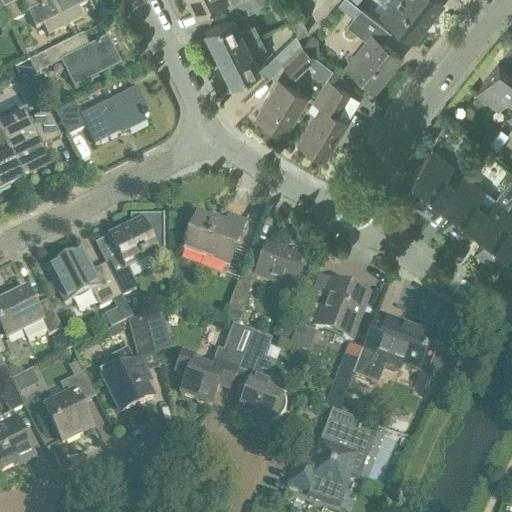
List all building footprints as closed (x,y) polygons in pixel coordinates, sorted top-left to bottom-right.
[(21,2),(23,0),(0,0),(5,10),(21,2)] [(49,0),(23,0),(21,2),(35,30),(44,25),(50,37),(85,18),(80,8),(90,3),(88,0),(55,0),(51,2),(49,0)] [(234,6),(246,0),(189,0),(196,14),(220,2),(225,11),(234,6)] [(262,0),(246,0),(234,6),(240,18),(265,5),(262,0)] [(339,5),(355,18),(362,9),(350,0),(341,0),(338,5),(339,5)] [(438,0),(394,0),(383,15),(415,39),(443,3),(438,0)] [(349,26),(368,40),(348,67),(376,87),(391,68),(392,69),(402,56),(383,42),(391,31),(362,9),(355,18),(349,26)] [(219,58),(260,37),(254,24),(240,30),(234,18),(206,32),(219,58)] [(310,32),(303,18),(293,22),(300,36),(310,32)] [(107,38),(88,48),(82,35),(38,57),(30,61),(37,74),(45,70),(62,62),(75,88),(121,65),(107,38)] [(283,65),(303,47),(302,46),(296,35),(274,56),(283,65)] [(219,58),(232,83),(260,69),(252,55),(266,48),(260,37),(219,58)] [(303,47),(283,65),(295,77),(316,57),(303,47)] [(29,63),(14,70),(32,107),(47,100),(29,63)] [(511,102),(511,69),(511,72),(500,64),(478,93),(500,110),(508,100),(511,102)] [(317,116),(299,145),(325,160),(348,123),(337,117),(351,94),(327,80),(312,104),(312,103),(307,111),(317,116)] [(307,98),(279,81),(257,119),(284,135),(307,98)] [(75,105),(55,115),(57,119),(65,135),(67,139),(88,128),(96,145),(149,120),(135,91),(82,117),(81,117),(75,105)] [(0,133),(10,152),(0,156),(0,193),(11,187),(37,173),(38,175),(52,168),(47,157),(43,149),(61,139),(60,137),(65,135),(57,119),(52,121),(48,112),(29,122),(25,114),(0,126),(0,133)] [(434,150),(412,178),(422,186),(426,189),(415,202),(433,216),(443,202),(457,186),(447,178),(455,167),(434,150)] [(457,186),(443,202),(444,203),(454,210),(458,213),(447,227),(464,241),(475,227),(489,210),(478,202),(487,191),(465,174),(457,186)] [(511,179),(497,199),(507,207),(511,201),(511,179)] [(497,199),(489,210),(475,227),(489,238),(478,252),(496,265),(506,252),(507,252),(511,245),(511,211),(507,207),(497,199)] [(229,219),(226,226),(197,216),(183,253),(229,270),(245,225),(229,219)] [(107,239),(117,260),(104,266),(120,299),(138,290),(128,270),(163,252),(162,218),(130,219),(130,227),(107,239)] [(257,274),(243,270),(227,311),(240,316),(254,280),(294,294),(306,262),(267,247),(257,274)] [(120,299),(104,266),(93,272),(82,251),(46,270),(65,305),(90,292),(99,310),(120,299)] [(351,342),(367,299),(331,286),(315,328),(351,342)] [(26,290),(0,302),(0,325),(8,342),(24,334),(30,345),(48,336),(48,337),(49,337),(49,338),(62,332),(47,302),(35,308),(26,290)] [(143,316),(127,324),(136,360),(154,355),(143,316)] [(432,336),(389,321),(380,344),(367,339),(353,377),(377,386),(383,371),(393,375),(403,370),(418,375),(432,336)] [(233,386),(234,386),(252,335),(230,327),(220,352),(217,351),(213,363),(212,363),(210,371),(179,360),(173,376),(186,381),(180,396),(211,407),(217,389),(230,394),(233,386)] [(252,335),(234,386),(248,392),(238,419),(268,429),(282,392),(264,386),(269,372),(273,361),(271,356),(266,354),(270,341),(252,335)] [(64,337),(52,343),(59,358),(71,352),(64,337)] [(443,374),(449,357),(436,352),(429,369),(443,374)] [(338,358),(332,376),(344,379),(349,361),(338,358)] [(0,387),(10,382),(0,361),(0,387)] [(114,366),(100,374),(123,416),(153,399),(141,377),(146,374),(139,362),(118,373),(114,366)] [(39,387),(32,372),(12,382),(19,396),(39,387)] [(59,386),(66,399),(45,409),(62,445),(92,430),(80,406),(95,399),(83,374),(59,386)] [(10,382),(0,387),(0,396),(9,415),(23,409),(10,382)] [(297,460),(288,486),(309,494),(308,497),(326,504),(331,489),(345,494),(351,478),(358,481),(373,439),(377,428),(331,411),(326,423),(311,465),(297,460)] [(17,426),(0,434),(0,472),(28,459),(30,462),(34,460),(17,426)]
